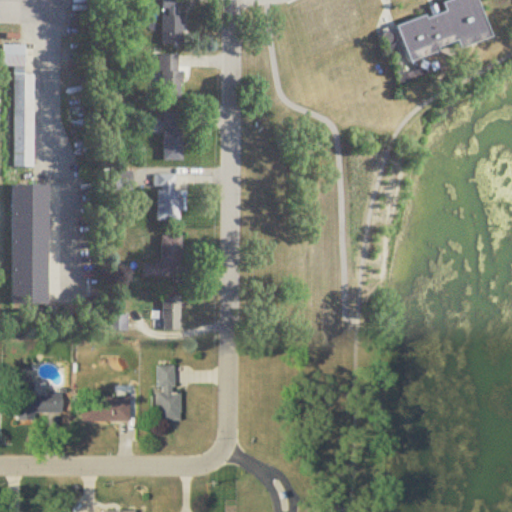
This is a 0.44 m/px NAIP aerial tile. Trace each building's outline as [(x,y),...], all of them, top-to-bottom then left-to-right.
[(173,0),(173,15),(180,16),(180,45),(157,45),(158,15),(165,15),(165,7),(159,7),(159,0),(173,0)] [(303,0),(298,2),(311,44),(337,36),(340,45),(361,38),(358,27),(365,25),(356,0),(303,0)] [(394,19),(433,4),(442,0),(479,0),(491,29),(456,43),(452,32),(431,40),(406,50),(394,19)] [(34,77),(24,77),(25,47),(2,46),(2,69),(14,69),(13,170),(33,170),(34,77)] [(176,54),(176,70),(179,70),(178,99),(158,99),(158,71),(155,71),(155,53),(176,54)] [(161,112),(161,128),(166,128),(166,131),(159,131),(159,160),(180,160),(180,111),(161,112)] [(129,170),(130,190),(116,191),(116,171),(129,170)] [(173,174),(172,189),(177,189),(177,195),(179,195),(179,210),(176,210),(176,220),(154,219),(154,191),(158,191),(158,187),(149,186),(149,173),(173,174)] [(11,187),(11,306),(47,306),(47,187),(11,187)] [(181,234),(181,265),(172,265),(172,278),(138,278),(138,262),(157,262),(157,234),(181,234)] [(177,295),(177,319),(175,319),(175,330),(160,330),(160,319),(158,319),(158,295),(177,295)] [(123,313),(124,330),(104,331),(104,314),(123,313)] [(180,393),(174,393),(174,366),(157,366),(157,421),(180,421),(180,393)] [(64,412),(64,393),(35,393),(35,383),(18,383),(19,419),(36,419),(36,413),(64,412)] [(130,397),(85,397),(85,421),(130,421),(130,397)]
